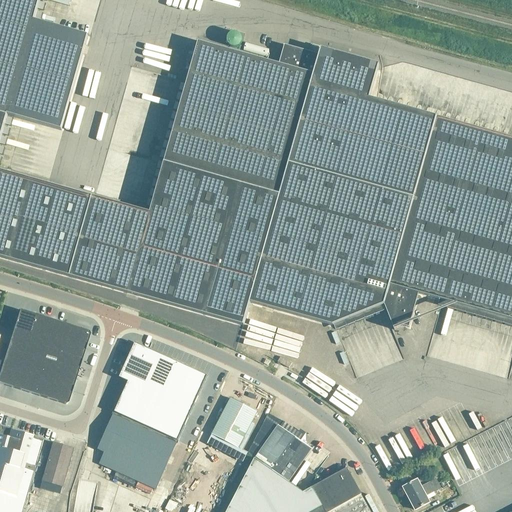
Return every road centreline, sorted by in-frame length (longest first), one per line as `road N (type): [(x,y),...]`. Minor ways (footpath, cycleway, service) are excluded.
road 1 (unclassified): [(392,511),(357,449),(320,413),(252,371),(116,315)]
road 2 (unclassified): [(116,315),(79,423),(63,426),(0,405)]
road 3 (unclassified): [(116,315),(0,279)]
